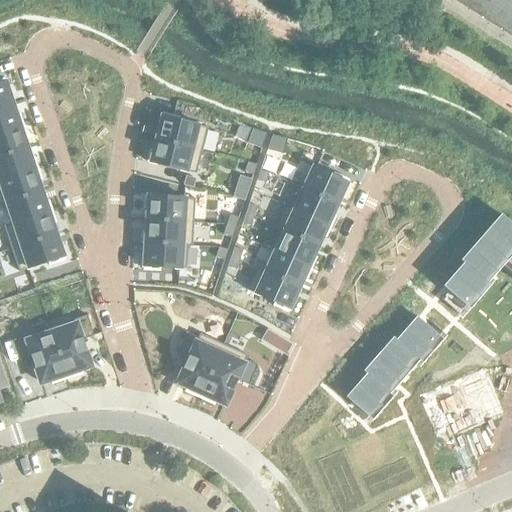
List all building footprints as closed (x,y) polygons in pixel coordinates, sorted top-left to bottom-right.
[(511,0),(411,0),(433,14),(441,0),(457,0),(511,35),(511,0)] [(0,108),(13,104),(4,78),(0,78),(0,108)] [(13,104),(0,108),(0,132),(23,124),(19,113),(16,114),(13,104)] [(162,112),(155,139),(201,151),(207,127),(178,120),(178,116),(162,112)] [(23,124),(0,132),(0,156),(27,147),(23,137),(27,136),(23,124)] [(252,128),(246,143),(261,148),(266,134),(252,128)] [(271,135),(266,150),(283,154),(287,139),(271,135)] [(149,149),(146,161),(195,174),(201,151),(155,139),(152,150),(149,149)] [(27,147),(0,156),(0,180),(37,168),(34,157),(30,158),(27,147)] [(247,162),(243,172),(252,175),(256,165),(247,162)] [(312,167),(302,189),(337,204),(348,179),(333,172),(331,175),(312,167)] [(37,168),(0,180),(0,204),(41,190),(38,180),(41,179),(37,168)] [(259,170),(256,180),(265,183),(268,173),(259,170)] [(285,204),(284,205),(330,227),(335,216),(332,214),(337,204),(302,189),(293,208),(285,204)] [(41,190),(0,204),(0,205),(6,203),(12,223),(3,226),(3,227),(52,211),(48,200),(45,201),(41,190)] [(143,195),(143,208),(146,209),(145,220),(193,222),(194,199),(143,195)] [(248,204),(245,212),(254,215),(257,207),(248,204)] [(284,205),(275,226),(318,246),(322,236),(325,237),(330,227),(284,205)] [(52,211),(3,227),(11,249),(56,234),(52,223),(56,222),(52,211)] [(245,212),(241,223),(250,226),(254,215),(245,212)] [(463,263),(442,286),(464,305),(484,282),(482,280),(511,244),(511,224),(500,214),(460,260),(463,263)] [(229,215),(226,222),(235,225),(238,218),(229,215)] [(141,230),(141,242),(192,245),(193,222),(145,220),(145,230),(141,230)] [(226,222),(222,234),(231,238),(235,225),(226,222)] [(278,229),(269,249),(311,268),(316,257),(313,256),(318,246),(275,226),(274,227),(278,229)] [(56,234),(11,249),(18,271),(47,262),(48,265),(65,260),(56,234)] [(141,242),(141,243),(143,243),(144,244),(142,270),(159,271),(160,267),(185,269),(187,246),(191,246),(192,245),(141,242)] [(218,247),(215,257),(224,260),(227,250),(218,247)] [(233,247),(230,256),(239,259),(242,250),(233,247)] [(256,266),(256,267),(299,287),(303,277),(306,279),(311,268),(269,249),(269,250),(273,252),(265,270),(256,266)] [(230,256),(227,267),(235,270),(239,259),(230,256)] [(256,267),(245,289),(273,302),(272,305),(287,312),(299,287),(256,267)] [(74,324),(51,332),(66,379),(82,374),(81,369),(82,369),(89,367),(90,366),(89,364),(88,360),(85,351),(86,351),(82,339),(93,336),(86,315),(73,319),(74,324)] [(346,395),(346,396),(368,415),(387,393),(384,390),(414,356),(417,359),(437,336),(415,317),(415,318),(418,320),(409,330),(406,328),(405,329),(408,332),(399,342),(396,339),(396,340),(392,337),(392,338),(395,340),(386,350),(383,347),(382,349),(385,352),(376,362),(373,359),(372,360),(375,363),(366,373),(363,370),(363,371),(366,374),(365,374),(368,377),(359,387),(356,384),(355,385),(358,388),(349,398),(346,395)] [(26,335),(12,340),(19,360),(30,357),(34,368),(35,368),(38,377),(39,380),(40,383),(41,382),(48,380),(49,379),(51,384),(66,379),(51,332),(27,340),(26,335)] [(186,332),(176,352),(187,357),(182,368),(183,369),(179,377),(177,380),(176,383),(178,384),(184,386),(186,387),(184,391),(198,398),(223,344),(199,333),(197,337),(186,332)] [(223,344),(198,398),(213,405),(215,401),(217,401),(223,404),(225,405),(226,402),(227,399),(231,391),(232,391),(237,380),(248,384),(257,365),(245,360),(247,355),(223,344)] [(444,389),(422,398),(437,435),(459,426),(460,430),(479,422),(478,419),(499,410),(485,373),(462,382),(461,378),(443,385),(444,389)] [(357,426),(332,442),(366,495),(391,479),(357,426)]
